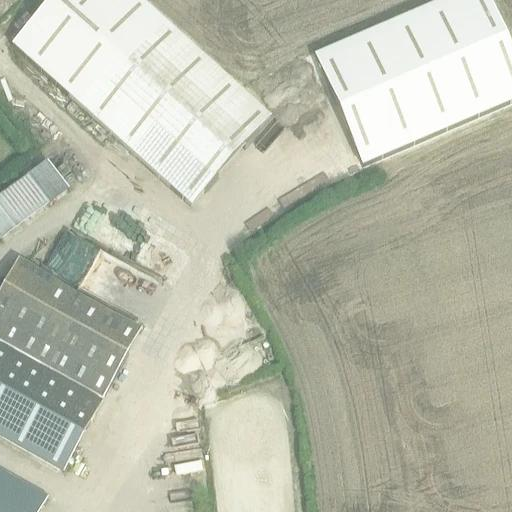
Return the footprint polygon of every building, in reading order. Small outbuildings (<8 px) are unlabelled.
[(269,121),(124,0),(58,0),(8,57),(189,210),(269,121)] [(511,105),(511,59),(486,0),(449,0),(314,58),(362,169),(511,105)] [(16,167),(21,173),(38,160),(33,154),(16,167)] [(295,165),(272,178),(282,196),(305,184),(295,165)] [(0,244),(49,208),(26,178),(0,198),(0,244)] [(0,437),(62,473),(101,403),(140,333),(17,264),(0,293),(0,437)] [(194,456),(192,432),(167,434),(169,457),(194,456)] [(0,473),(0,511),(39,511),(46,500),(0,473)]
